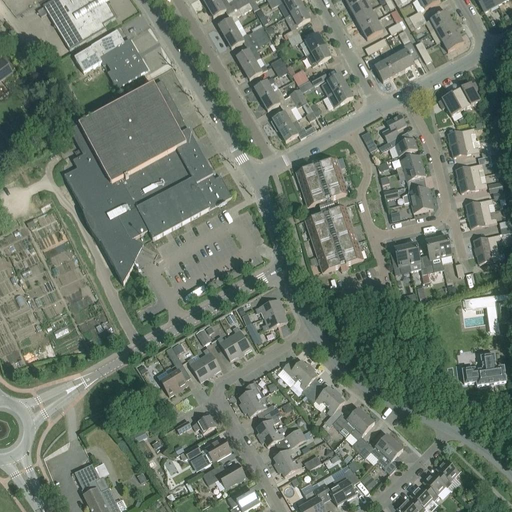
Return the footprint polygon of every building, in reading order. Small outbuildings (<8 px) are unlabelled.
[(56,0),(43,8),(70,52),(106,31),(103,26),(115,19),(103,0),(56,0)] [(226,12),(231,9),(229,5),(225,0),(219,0),(207,8),(214,20),(226,12)] [(242,0),(238,3),(235,4),(236,7),(238,10),(249,4),(246,0),(242,0)] [(279,0),(277,0),(269,5),(272,11),(279,7),(282,5),(279,0)] [(291,16),(299,12),(303,9),(298,0),(292,0),(285,4),(284,4),(282,5),(279,7),(285,19),(291,16)] [(344,0),(350,10),(365,1),(364,0),(344,0)] [(403,6),(399,0),(395,0),(394,1),(398,9),(403,6)] [(419,0),(418,1),(424,12),(440,3),(438,0),(419,0)] [(476,0),(484,14),(498,7),(494,0),(476,0)] [(350,10),(355,20),(371,12),(365,1),(350,10)] [(390,12),(395,9),(390,1),(386,4),(390,12)] [(255,2),(250,5),(255,13),(259,10),(255,2)] [(238,10),(242,16),(252,10),(249,4),(238,10)] [(285,20),(288,26),(295,22),(298,28),(310,21),(303,9),(299,12),(291,16),(285,19),(285,20)] [(361,31),(377,22),(371,12),(355,20),(361,31)] [(409,19),(409,18),(405,20),(408,27),(424,19),(420,13),(409,19)] [(436,33),(447,26),(452,24),(446,13),(430,22),(436,33)] [(218,27),(225,39),(229,36),(237,32),(233,25),(239,22),(236,18),(231,21),(231,20),(218,27)] [(268,24),(265,18),(260,20),(263,27),(268,24)] [(424,19),(408,27),(411,33),(427,25),(424,19)] [(367,42),(372,39),(383,33),(377,22),(361,31),(367,42)] [(388,30),(391,36),(405,29),(402,23),(397,26),(388,30)] [(452,24),(447,26),(436,33),(442,43),(458,34),(452,24)] [(267,35),(263,29),(252,35),(256,41),(267,35)] [(286,36),(288,41),(299,35),(296,30),(292,33),(286,36)] [(117,32),(91,47),(93,49),(75,60),(84,75),(102,65),(117,91),(148,72),(130,41),(125,44),(117,32)] [(237,32),(229,36),(225,39),(232,51),(244,44),(244,43),(249,40),(247,36),(242,39),(237,32)] [(405,48),(411,44),(405,33),(398,36),(405,48)] [(458,34),(442,43),(448,54),(464,45),(458,34)] [(276,51),(267,35),(256,41),(260,49),(268,44),(273,53),(276,51)] [(303,43),(299,35),(288,41),(292,48),(303,43)] [(318,36),(300,46),(307,57),(324,47),(318,36)] [(384,41),(374,46),(378,52),(387,47),(384,41)] [(421,56),(427,53),(422,44),(415,47),(421,56)] [(368,57),(377,52),(378,52),(374,46),(365,51),(368,57)] [(324,47),(307,57),(313,69),(331,59),(324,47)] [(243,70),(261,60),(257,53),(254,49),(249,52),(249,51),(236,59),(243,70)] [(407,51),(396,57),(404,73),(415,67),(407,51)] [(427,53),(421,56),(426,66),(432,62),(427,53)] [(394,79),(404,73),(396,57),(385,63),(394,79)] [(0,82),(12,74),(2,60),(0,61),(0,82)] [(250,82),(262,75),(267,72),(265,67),(259,70),(255,63),(261,60),(243,70),(250,82)] [(285,66),(281,60),(271,66),(275,72),(285,66)] [(383,84),(394,79),(385,63),(374,69),(383,84)] [(289,74),(285,66),(275,72),(279,80),(289,74)] [(293,78),(298,88),(307,83),(302,73),(293,78)] [(324,74),(311,82),(314,89),(328,81),(324,74)] [(321,87),(324,92),(327,98),(346,88),(340,76),(326,84),(327,84),(321,87)] [(266,83),(254,90),(261,101),(273,94),(269,87),(275,85),(272,80),(266,83)] [(209,168),(188,131),(188,132),(183,123),(183,122),(162,83),(154,87),(154,86),(80,126),(70,132),(83,157),(73,162),(77,170),(64,177),(84,214),(83,214),(84,217),(85,219),(85,221),(86,224),(87,226),(89,228),(90,231),(91,233),(92,235),(94,237),(95,239),(97,241),(98,243),(100,245),(100,244),(123,287),(135,264),(135,263),(143,247),(133,242),(149,233),(153,242),(232,199),(221,178),(215,181),(213,177),(215,176),(211,167),(209,168)] [(438,103),(440,107),(444,105),(446,109),(451,119),(481,103),(473,89),(477,87),(475,84),(471,86),(471,85),(442,101),(438,103)] [(307,93),(304,86),(299,89),(303,95),(307,93)] [(77,102),(68,88),(62,92),(71,105),(77,102)] [(289,97),(290,98),(293,103),(303,97),(301,93),(298,88),(300,91),(289,97)] [(346,88),(327,98),(334,110),(340,107),(353,100),(346,88)] [(268,113),(280,106),(285,103),(283,99),(283,98),(279,91),(273,94),(261,101),(268,113)] [(309,115),(312,113),(310,109),(303,97),(293,103),(297,111),(304,106),(309,115)] [(310,109),(312,113),(316,119),(322,115),(316,105),(310,109)] [(290,111),(284,114),(272,121),(273,123),(271,124),(277,133),(279,132),(283,130),(297,122),(290,111)] [(309,115),(306,117),(309,122),(312,127),(318,123),(316,119),(312,113),(309,115)] [(382,134),(387,143),(400,137),(398,132),(406,127),(401,116),(386,124),(389,130),(382,134)] [(283,130),(279,132),(286,144),(298,137),(301,142),(306,139),(297,122),(283,130)] [(475,135),(474,130),(448,136),(451,148),(472,143),(470,136),(475,135)] [(414,140),(395,147),(399,158),(418,151),(414,140)] [(390,143),(379,150),(382,155),(393,149),(390,143)] [(453,160),(458,159),(479,154),(478,149),(473,150),(472,143),(451,148),(453,160)] [(367,148),(370,154),(377,150),(374,144),(367,148)] [(397,170),(398,175),(422,167),(419,157),(400,163),(402,168),(397,170)] [(349,196),(337,161),(319,166),(320,169),(314,171),(313,168),(296,174),(308,210),(325,204),(325,201),(330,200),(331,202),(349,196)] [(379,167),(381,173),(388,170),(386,164),(379,167)] [(456,172),(458,184),(480,179),(478,172),(483,171),(482,166),(456,172)] [(405,178),(407,184),(426,178),(422,167),(398,175),(400,180),(405,178)] [(382,187),(388,186),(389,186),(387,178),(380,180),(382,187)] [(461,196),(466,194),(487,190),(484,178),(480,179),(458,184),(461,196)] [(490,195),(504,192),(502,184),(488,187),(490,195)] [(404,206),(411,204),(430,200),(428,189),(409,194),(409,195),(402,198),(404,206)] [(397,191),(389,193),(384,194),(385,202),(399,199),(397,191)] [(506,199),(504,193),(494,196),(495,201),(506,199)] [(411,204),(413,215),(433,211),(430,200),(411,204)] [(466,207),(468,219),(494,213),(492,201),(466,207)] [(364,261),(346,209),(328,215),(329,217),(326,218),(323,219),(323,217),(305,222),(323,275),(340,269),(340,267),(345,265),(346,267),(364,261)] [(494,213),(468,219),(471,231),(497,225),(494,213)] [(400,222),(399,214),(391,216),(392,224),(400,222)] [(501,230),(511,228),(510,222),(499,225),(501,230)] [(511,229),(511,228),(501,230),(502,236),(511,234),(511,229)] [(476,254),(498,250),(496,242),(501,241),(500,237),(474,242),(476,254)] [(438,245),(441,260),(452,257),(447,238),(436,240),(438,245)] [(436,240),(426,243),(429,257),(424,258),(428,276),(444,272),(441,260),(438,245),(436,240)] [(416,245),(405,248),(406,252),(411,273),(421,271),(422,277),(428,276),(424,258),(419,259),(416,245)] [(405,248),(394,250),(398,264),(393,265),(395,277),(411,273),(406,252),(405,248)] [(479,266),(505,261),(504,256),(499,257),(498,250),(476,254),(479,266)] [(462,266),(455,267),(458,279),(464,277),(462,266)] [(457,297),(455,287),(448,289),(451,298),(457,297)] [(425,300),(423,289),(417,290),(419,301),(425,300)] [(418,308),(415,296),(405,298),(407,310),(418,308)] [(496,308),(499,325),(511,323),(511,317),(510,303),(510,297),(507,297),(495,299),(494,298),(493,298),(486,299),(485,300),(471,302),(470,303),(470,304),(469,305),(469,306),(469,308),(469,309),(470,310),(470,311),(471,311),(473,312),(496,308)] [(264,320),(283,313),(279,301),(255,310),(257,316),(261,314),(264,320)] [(288,324),(283,313),(264,320),(266,326),(262,328),(264,333),(269,331),(288,324)] [(232,315),(227,319),(230,325),(236,322),(232,315)] [(454,316),(440,319),(446,348),(460,346),(454,316)] [(256,330),(253,325),(246,329),(249,334),(255,346),(263,342),(256,330)] [(214,333),(211,328),(206,331),(209,337),(214,333)] [(235,335),(230,339),(240,356),(251,350),(240,333),(239,333),(237,329),(233,331),(235,335)] [(203,332),(197,336),(204,348),(211,344),(203,332)] [(221,338),(217,341),(230,363),(240,356),(230,339),(224,343),(221,338)] [(184,352),(179,346),(173,350),(177,357),(184,352)] [(172,370),(174,374),(169,377),(178,393),(188,387),(180,373),(185,370),(172,350),(167,353),(176,368),(172,370)] [(200,360),(211,378),(221,371),(211,354),(210,354),(207,350),(203,352),(206,357),(200,360)] [(496,369),(494,356),(481,358),(483,371),(475,372),(475,370),(462,371),(464,386),(477,384),(477,387),(489,386),(490,386),(490,384),(493,384),(493,386),(494,385),(506,383),(504,368),(496,369)] [(200,384),(211,378),(200,360),(194,364),(192,359),(188,362),(190,367),(200,384)] [(311,368),(307,365),(306,366),(302,362),(294,370),(288,365),(277,376),(291,389),(292,387),(298,381),(306,373),(311,368)] [(147,372),(143,367),(138,370),(142,375),(147,372)] [(315,372),(311,368),(306,373),(298,381),(292,387),(300,395),(302,394),(305,397),(307,399),(318,388),(312,383),(318,378),(314,374),(315,372)] [(169,377),(160,383),(169,399),(178,393),(169,377)] [(248,395),(239,400),(242,405),(240,406),(242,411),(249,407),(258,401),(265,398),(262,393),(260,394),(255,384),(245,389),(248,395)] [(275,384),(268,387),(270,394),(278,391),(275,384)] [(333,399),(338,394),(334,390),(333,392),(328,388),(323,394),(318,388),(307,399),(313,405),(315,410),(320,413),(326,407),(333,399)] [(327,414),(332,418),(322,428),(327,433),(333,427),(342,417),(343,415),(338,411),(345,404),(341,400),(342,398),(338,394),(333,399),(326,407),(330,411),(327,414)] [(258,401),(249,407),(242,411),(245,416),(247,415),(250,420),(257,416),(259,421),(275,412),(272,406),(267,409),(265,406),(266,406),(265,399),(265,398),(258,401)] [(350,435),(363,421),(366,418),(358,410),(347,422),(342,417),(333,427),(346,439),(350,435)] [(275,412),(259,421),(260,421),(264,418),(267,424),(256,430),(259,435),(257,436),(259,441),(266,437),(276,432),(273,427),(280,423),(278,420),(282,418),(278,411),(275,412)] [(200,430),(203,436),(216,428),(210,417),(197,425),(193,427),(196,433),(200,430)] [(368,445),(362,439),(374,425),(366,418),(363,421),(350,435),(358,442),(352,449),(359,455),(368,445)] [(188,423),(176,430),(179,436),(191,429),(188,423)] [(304,436),(300,430),(287,438),(290,444),(304,436)] [(138,443),(147,438),(144,432),(135,437),(138,443)] [(265,445),(267,450),(285,440),(282,435),(279,437),(276,432),(266,437),(259,441),(262,446),(265,445)] [(307,441),(304,436),(290,444),(293,449),(307,441)] [(395,444),(387,437),(374,451),(368,445),(359,455),(365,461),(371,455),(379,462),(395,444)] [(223,440),(219,443),(206,450),(207,454),(191,463),(197,474),(231,454),(223,440)] [(395,444),(379,462),(377,463),(385,471),(384,471),(390,477),(395,471),(390,466),(403,452),(399,448),(395,444)] [(188,460),(189,461),(201,454),(197,447),(180,457),(183,463),(188,460)] [(183,452),(181,448),(175,451),(177,456),(183,452)] [(274,466),(277,471),(293,462),(290,457),(294,455),(291,450),(273,460),(276,465),(274,466)] [(340,461),(338,457),(330,461),(333,465),(340,461)] [(309,473),(321,465),(317,458),(304,465),(309,473)] [(435,477),(446,488),(448,489),(452,493),(460,485),(454,479),(459,475),(445,461),(436,471),(439,473),(435,477)] [(285,479),(302,470),(299,465),(296,467),(293,462),(277,471),(280,476),(282,475),(285,479)] [(358,470),(352,463),(347,467),(353,474),(358,470)] [(226,491),(236,484),(238,485),(243,482),(244,480),(245,479),(237,465),(222,474),(218,468),(203,478),(209,488),(218,482),(220,485),(222,484),(226,491)] [(93,468),(76,476),(86,496),(84,497),(90,511),(122,511),(126,510),(121,502),(116,505),(103,479),(100,481),(93,468)] [(348,479),(353,474),(349,470),(344,474),(348,479)] [(344,477),(335,482),(344,498),(347,503),(356,497),(351,488),(360,483),(353,474),(348,479),(346,480),(344,477)] [(147,482),(142,475),(137,478),(142,485),(147,482)] [(433,502),(435,503),(440,498),(438,496),(446,488),(435,477),(432,475),(423,484),(426,486),(422,491),(433,502)] [(376,484),(369,476),(362,483),(368,491),(376,484)] [(294,488),(299,485),(296,479),(291,482),(294,488)] [(325,485),(319,489),(326,502),(332,499),(337,508),(347,503),(344,498),(335,482),(326,487),(325,485)] [(413,500),(409,504),(416,511),(432,511),(438,507),(435,503),(433,502),(422,491),(419,488),(410,497),(413,500)] [(326,502),(319,489),(304,497),(308,504),(312,511),(325,511),(321,505),(326,502)] [(241,494),(228,502),(233,511),(239,508),(241,511),(248,511),(260,505),(259,504),(260,503),(259,501),(258,502),(254,494),(244,500),(241,494)] [(416,511),(409,504),(406,501),(397,510),(399,511),(416,511)] [(473,511),(477,508),(471,503),(467,507),(472,511),(473,511)]
